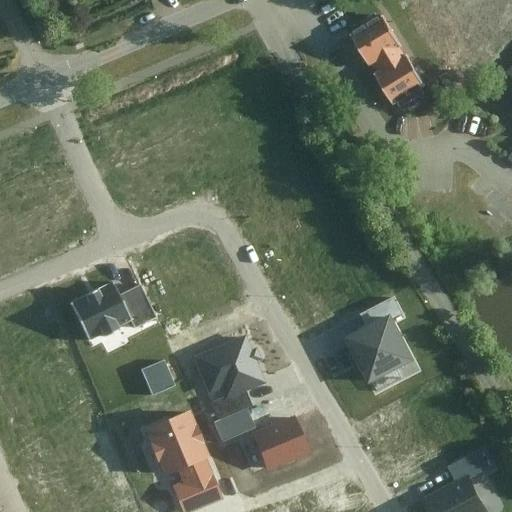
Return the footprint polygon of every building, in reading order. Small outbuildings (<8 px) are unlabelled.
[(425,86),(383,17),(351,36),(393,106),(425,86)] [(113,283),(71,303),(89,341),(131,321),(113,283)] [(392,318),(348,338),(368,380),(411,360),(392,318)] [(246,338),(196,358),(206,382),(217,378),(225,399),(264,383),(246,338)] [(187,413),(147,430),(165,474),(178,468),(185,485),(200,480),(193,463),(205,458),(187,413)] [(294,419),(254,435),(268,468),(308,452),(294,419)] [(189,511),(222,498),(212,474),(200,480),(185,485),(176,489),(185,511),(189,511)] [(487,511),(471,477),(424,499),(429,511),(487,511)]
